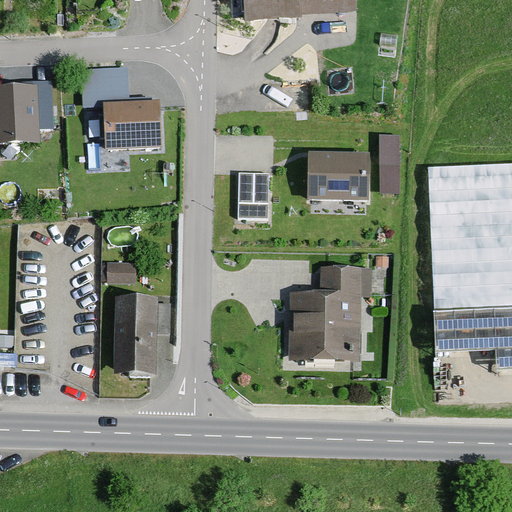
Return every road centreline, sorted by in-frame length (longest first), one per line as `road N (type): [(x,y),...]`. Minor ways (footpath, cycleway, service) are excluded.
road 1 (residential): [(195,435),(201,46)]
road 2 (primary): [(511,443),(195,435)]
road 3 (primary): [(195,435),(0,430)]
road 4 (residential): [(0,54),(121,48)]
